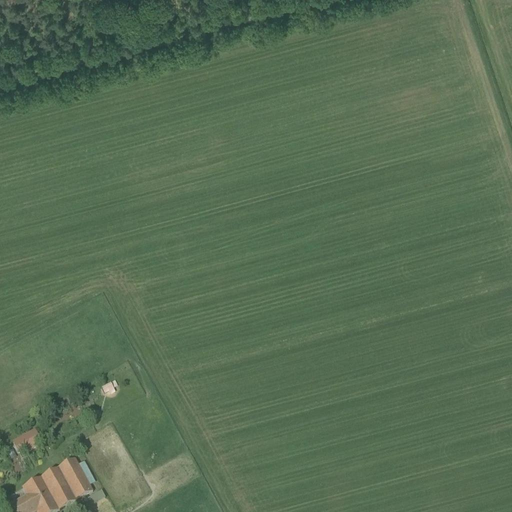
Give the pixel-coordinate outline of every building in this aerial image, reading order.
[(110,385),(102,389),(105,395),(108,394),(110,396),(115,393),(110,385)] [(13,442),(19,455),(26,451),(27,454),(36,449),(34,447),(40,444),(34,431),(13,442)] [(74,460),(31,484),(22,489),(26,497),(9,507),(11,511),(58,511),(92,494),(74,460)] [(84,500),(87,507),(104,498),(101,491),(84,500)] [(96,502),(87,508),(90,511),(95,508),(96,509),(99,507),(96,502)]
